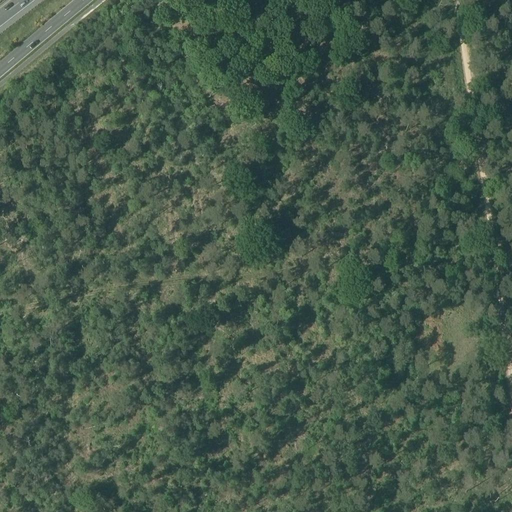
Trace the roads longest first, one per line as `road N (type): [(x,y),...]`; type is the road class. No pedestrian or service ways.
road 1 (track): [(455,0),(491,245)]
road 2 (track): [(491,245),(511,385)]
road 3 (tertiary): [(0,79),(98,0)]
